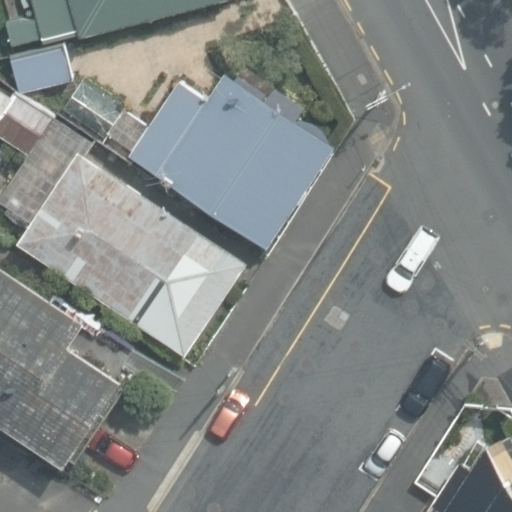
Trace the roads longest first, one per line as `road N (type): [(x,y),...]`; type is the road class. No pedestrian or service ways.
road 1 (residential): [(261,511),(496,125)]
road 2 (tertiary): [(427,0),(496,125)]
